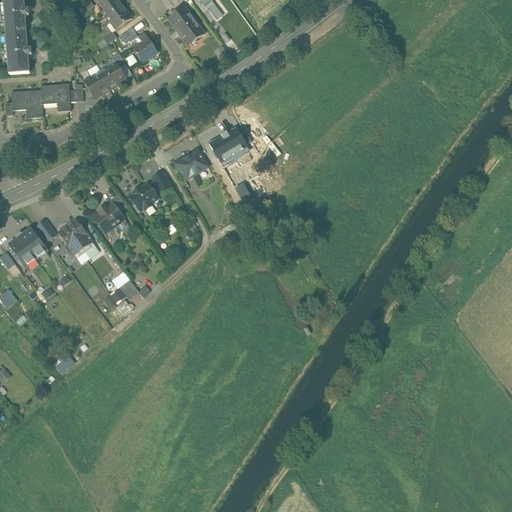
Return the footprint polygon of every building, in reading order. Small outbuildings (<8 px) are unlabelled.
[(23,0),(3,0),(6,35),(26,34),(25,17),(29,17),(28,11),(24,11),(23,0)] [(117,0),(103,0),(97,5),(106,18),(123,7),(117,0)] [(176,0),(161,0),(169,11),(179,4),(176,0)] [(90,2),(81,9),(85,14),(94,7),(90,2)] [(218,4),(209,8),(216,21),(225,17),(218,4)] [(123,7),(106,18),(116,32),(132,20),(123,7)] [(205,35),(184,7),(168,19),(189,47),(205,35)] [(144,22),(136,28),(139,33),(148,27),(144,22)] [(113,33),(104,40),(107,45),(113,42),(117,39),(113,33)] [(26,34),(6,35),(9,75),(29,74),(28,57),(32,57),(31,50),(28,51),(26,34)] [(145,35),(139,39),(142,44),(133,49),(143,63),(158,53),(149,39),(148,40),(145,35)] [(222,48),(215,53),(221,61),(228,56),(222,48)] [(126,65),(120,54),(113,58),(114,60),(116,64),(117,64),(120,69),(126,65)] [(133,56),(125,61),(130,68),(138,64),(133,56)] [(97,67),(101,73),(116,64),(114,60),(103,67),(101,64),(97,67)] [(116,64),(101,73),(111,91),(127,81),(120,69),(117,64),(116,64)] [(101,73),(97,67),(88,72),(91,79),(101,73)] [(91,79),(84,83),(94,101),(111,91),(101,73),(91,79)] [(69,85),(41,88),(41,91),(42,106),(58,104),(59,113),(71,112),(71,103),(70,91),(69,85)] [(26,93),(28,111),(31,110),(31,119),(43,118),(42,106),(41,91),(26,93)] [(28,111),(26,93),(11,94),(12,104),(13,112),(28,111)] [(238,123),(229,129),(235,140),(245,134),(238,123)] [(225,134),(211,142),(212,145),(214,148),(221,160),(219,161),(223,168),(225,168),(235,162),(235,160),(233,157),(232,157),(230,154),(235,151),(225,134)] [(198,151),(175,165),(185,182),(208,169),(198,151)] [(163,174),(153,180),(161,194),(171,188),(163,174)] [(260,177),(252,180),(257,192),(264,189),(260,177)] [(141,189),(133,194),(134,196),(130,199),(141,213),(144,211),(145,213),(153,207),(152,205),(159,200),(148,185),(142,190),(141,189)] [(127,208),(118,196),(110,202),(112,205),(113,205),(119,214),(127,208)] [(112,205),(107,209),(106,208),(98,213),(100,214),(94,219),(106,235),(115,228),(120,235),(130,228),(119,214),(113,205),(112,205)] [(56,236),(46,222),(37,228),(48,243),(56,236)] [(67,229),(84,250),(93,244),(90,240),(90,238),(89,239),(77,222),(67,229)] [(84,250),(67,229),(59,235),(69,249),(75,256),(84,250)] [(31,230),(23,236),(21,234),(16,238),(18,240),(10,246),(26,269),(48,253),(31,230)] [(14,262),(7,253),(0,258),(8,269),(15,264),(14,262)] [(120,288),(121,290),(131,283),(125,274),(113,283),(118,289),(120,288)] [(131,283),(126,286),(128,289),(123,292),(129,300),(139,293),(131,283)] [(146,298),(153,292),(147,286),(141,292),(146,298)] [(53,295),(50,291),(43,296),(46,300),(53,295)] [(119,291),(112,296),(117,303),(124,298),(119,291)] [(5,294),(0,298),(0,299),(6,308),(12,303),(5,294)] [(111,298),(106,302),(110,309),(116,305),(111,298)] [(113,319),(108,323),(112,328),(133,311),(125,301),(109,314),(113,319)]
